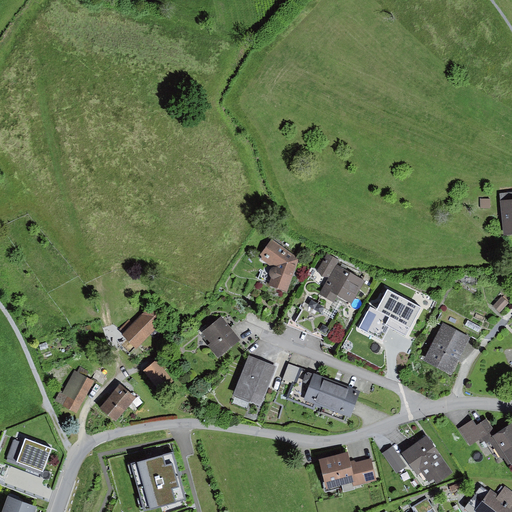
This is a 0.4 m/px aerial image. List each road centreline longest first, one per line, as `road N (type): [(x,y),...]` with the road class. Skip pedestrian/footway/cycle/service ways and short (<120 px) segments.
road 1 (residential): [(57,511),(74,461),(102,438),(186,424),(331,441),(427,409)]
road 2 (residential): [(427,409),(410,393),(263,336)]
road 3 (track): [(95,284),(121,365),(83,418),(87,445)]
road 4 (track): [(0,306),(74,461)]
